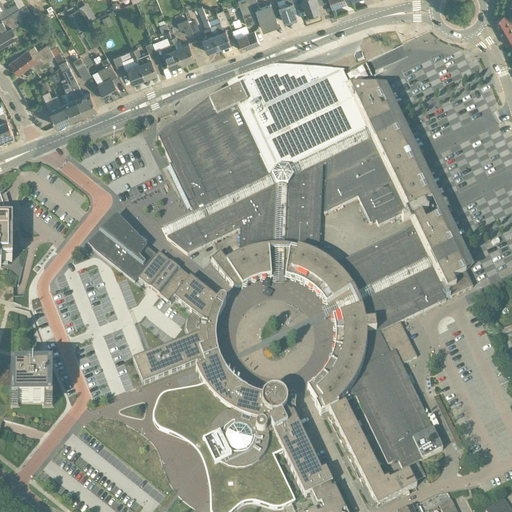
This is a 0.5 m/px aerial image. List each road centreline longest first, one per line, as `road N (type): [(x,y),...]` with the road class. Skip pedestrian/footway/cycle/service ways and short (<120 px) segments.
road 1 (secondary): [(40,146),(291,48),(393,14),(435,11)]
road 2 (residential): [(38,457),(83,400),(43,281),(105,201),(40,146)]
road 3 (residential): [(511,426),(452,305),(511,278)]
road 4 (residential): [(384,511),(511,462)]
